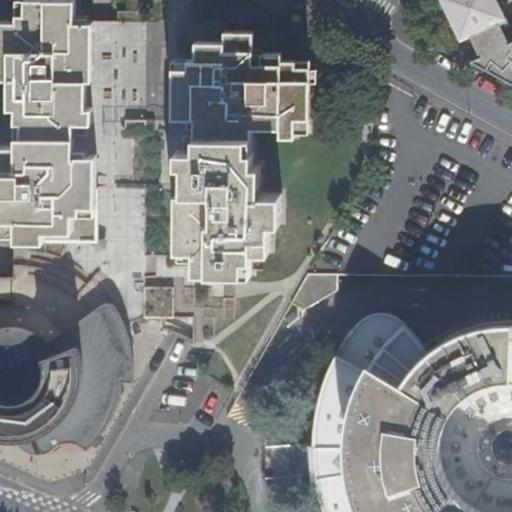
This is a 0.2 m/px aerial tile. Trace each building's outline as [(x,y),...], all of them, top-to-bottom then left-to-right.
[(110,297),(125,324),(144,315),(164,316),(174,316),(187,316),(202,317),(222,283),(222,281),(222,259),(236,259),(273,194),(259,194),(252,194),(253,185),(259,185),(260,168),(260,166),(253,166),(253,127),(280,127),(280,132),(280,136),(295,136),(295,131),(309,131),(309,130),(309,81),(309,65),(296,65),(296,59),(281,59),(281,52),(261,51),(261,59),(253,59),(253,51),(254,30),(224,30),(224,21),(201,21),(201,0),(128,0),(128,18),(93,18),(74,18),(74,0),(25,0),(25,10),(17,10),(17,18),(0,17),(0,76),(10,76),(17,76),(17,84),(9,84),(9,105),(17,105),(16,143),(0,142),(0,239),(13,240),(12,291),(13,304),(23,304),(36,307),(51,315),(62,327),(110,297)] [(441,0),(461,41),(470,36),(500,22),(507,18),(506,18),(497,1),(498,0),(441,0)] [(500,22),(470,36),(480,57),(510,43),(500,22)] [(511,84),(511,41),(510,43),(480,57),(470,61),(511,84)] [(336,290),(337,275),(308,275),(291,303),(304,311),(336,290)] [(23,304),(13,304),(10,303),(3,304),(0,304),(0,436),(5,437),(16,438),(18,440),(20,443),(23,446),(29,450),(33,451),(36,452),(41,452),(45,451),(49,450),(52,449),(54,448),(56,446),(58,443),(65,441),(67,440),(71,441),(76,442),(79,443),(82,445),(86,449),(88,448),(97,438),(102,431),(106,425),(108,422),(110,417),(113,411),(116,403),(118,397),(120,388),(121,380),(133,381),(134,377),(134,369),(133,361),(133,354),(131,346),(129,337),(127,329),(125,324),(110,297),(62,327),(51,315),(36,307),(23,304)] [(511,511),(511,324),(506,324),(491,325),(476,329),(465,332),(453,337),(440,345),(427,355),(407,331),(401,326),(395,322),(387,320),(380,319),(370,321),(359,327),(354,331),(351,336),(350,335),(339,351),(330,369),(322,388),(319,400),(314,427),(312,448),(313,465),(316,489),(318,500),(321,511),(511,511)]
